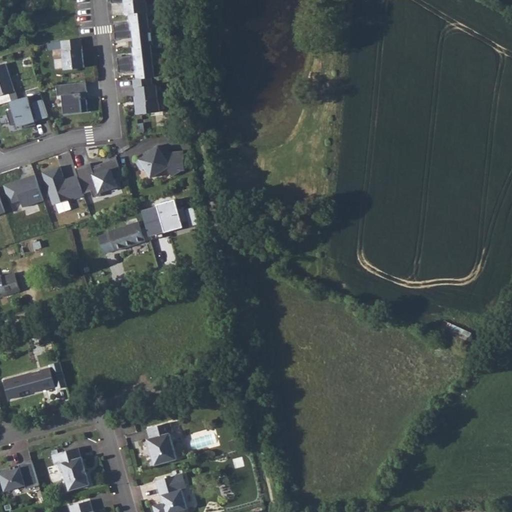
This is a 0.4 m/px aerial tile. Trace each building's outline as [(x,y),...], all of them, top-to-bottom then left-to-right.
[(111,0),(112,3),(124,3),(125,15),(130,14),(131,22),(131,25),(128,25),(128,22),(114,24),(116,40),(130,38),(129,35),(134,35),(134,38),(135,47),(134,47),(134,55),(135,58),(132,59),(131,56),(118,57),(119,73),(133,72),(133,68),(136,68),(136,71),(137,79),(134,80),(135,88),(136,88),(138,105),(136,105),(137,114),(160,112),(157,85),(154,85),(153,77),(155,77),(152,45),(154,45),(152,28),(150,28),(148,12),(146,2),(145,0),(111,0)] [(82,39),(61,41),(65,70),(85,68),(82,39)] [(6,64),(0,65),(0,104),(12,101),(17,100),(6,64)] [(86,82),(57,85),(58,96),(62,95),(64,114),(88,112),(87,99),(82,100),(81,93),(88,93),(86,82)] [(40,91),(30,96),(33,103),(43,98),(40,91)] [(14,109),(6,111),(11,126),(22,122),(24,128),(36,125),(35,119),(38,118),(38,120),(49,117),(43,100),(30,104),(28,96),(17,100),(12,101),(14,109)] [(151,153),(137,162),(142,170),(145,168),(151,178),(167,168),(172,176),(182,170),(186,170),(184,151),(169,153),(169,146),(159,147),(158,146),(150,151),(151,153)] [(91,163),(75,168),(78,175),(84,194),(91,191),(94,198),(101,195),(101,192),(117,187),(115,180),(123,177),(117,158),(101,164),(101,166),(93,169),(91,163)] [(60,166),(42,172),(53,205),(75,197),(75,199),(85,196),(84,194),(78,175),(65,179),(60,166)] [(20,180),(4,186),(10,204),(21,200),(23,208),(44,201),(35,176),(27,178),(28,181),(21,183),(20,180)] [(144,215),(151,240),(164,236),(163,233),(162,229),(183,223),(188,222),(190,227),(199,224),(194,206),(186,209),(186,206),(178,208),(176,199),(158,205),(159,210),(144,215)] [(116,250),(116,251),(146,241),(139,221),(109,232),(110,233),(99,237),(105,253),(116,250)] [(162,229),(163,233),(184,227),(183,223),(162,229)] [(0,275),(0,297),(21,291),(15,273),(2,277),(1,275),(0,275)] [(51,367),(4,380),(10,399),(22,396),(20,391),(30,388),(32,393),(56,386),(57,389),(67,386),(61,362),(50,365),(51,367)] [(155,465),(178,459),(170,433),(173,432),(171,422),(148,428),(150,438),(148,439),(155,465)] [(239,440),(230,442),(232,450),(241,448),(239,440)] [(79,447),(52,455),(56,465),(59,464),(62,472),(65,474),(70,490),(90,485),(83,457),(82,457),(79,447)] [(11,467),(0,470),(0,473),(5,491),(26,485),(27,489),(40,485),(32,460),(19,464),(20,467),(12,470),(11,467)] [(183,473),(157,481),(163,503),(153,505),(155,511),(188,511),(189,511),(182,490),(187,488),(183,473)] [(91,500),(70,506),(71,511),(94,511),(95,511),(94,511),(91,500)]
